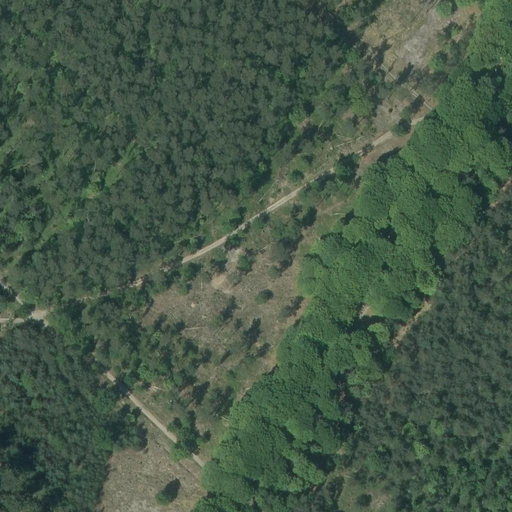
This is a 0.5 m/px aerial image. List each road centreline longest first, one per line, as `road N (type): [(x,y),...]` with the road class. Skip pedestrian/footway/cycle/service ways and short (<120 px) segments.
road 1 (track): [(0,320),(37,316),(147,278),(403,126),(443,121)]
road 2 (track): [(239,511),(485,118)]
road 3 (track): [(0,283),(246,511)]
